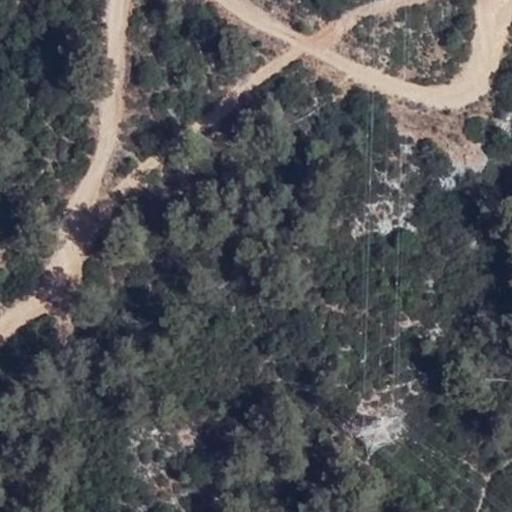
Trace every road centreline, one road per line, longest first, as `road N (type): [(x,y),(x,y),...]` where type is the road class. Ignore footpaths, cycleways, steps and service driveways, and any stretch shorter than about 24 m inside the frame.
road 1 (track): [(0,340),(75,283),(110,136),(125,0)]
road 2 (track): [(236,0),(309,46),(412,93),(454,95),(479,72),(499,0)]
